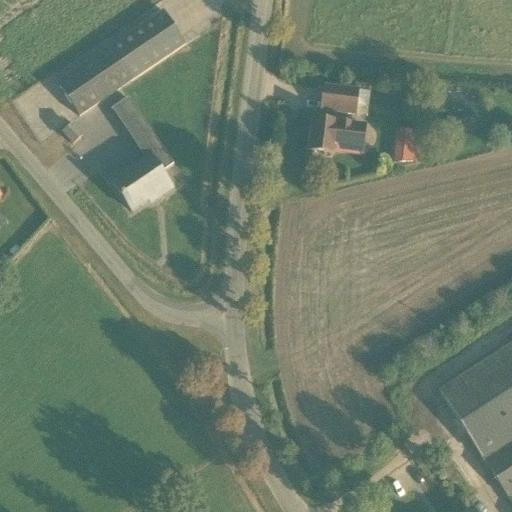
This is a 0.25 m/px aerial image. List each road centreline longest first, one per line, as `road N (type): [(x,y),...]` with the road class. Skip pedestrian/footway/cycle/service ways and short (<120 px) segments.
road 1 (unclassified): [(228,323),(256,0)]
road 2 (unclassified): [(228,323),(153,306),(0,137)]
road 3 (unclassified): [(297,511),(253,441),(228,323)]
